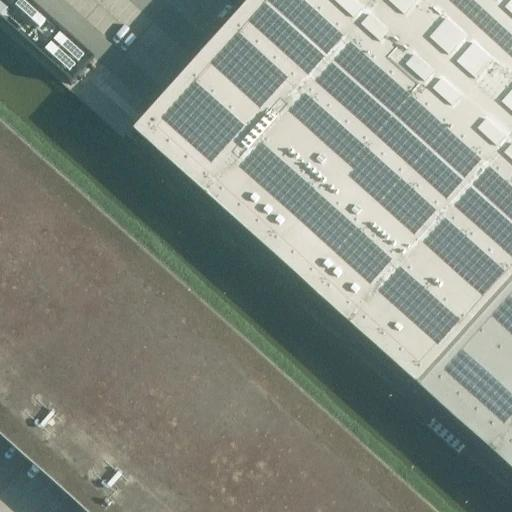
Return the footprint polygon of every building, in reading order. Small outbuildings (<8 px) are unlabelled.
[(0,0),(0,22),(71,86),(80,77),(93,62),(23,0),(0,0)] [(138,0),(100,0),(150,46),(168,27),(138,0)] [(511,0),(255,0),(132,139),(419,397),(511,293),(511,0)] [(428,511),(0,128),(0,414),(109,511),(428,511)] [(511,293),(419,397),(511,481),(511,293)]
